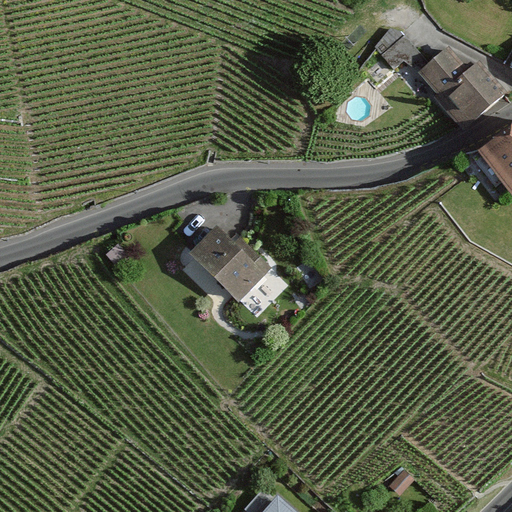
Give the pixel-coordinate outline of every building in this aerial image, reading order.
[(400,74),(421,54),(396,28),(375,48),(400,74)] [(470,74),(450,52),(425,74),(444,95),(439,99),(465,129),(505,94),(480,65),(470,74)] [(511,130),(483,152),(511,186),(511,130)] [(238,247),(218,229),(193,255),(242,301),(272,269),(243,242),(238,247)] [(114,239),(103,255),(119,263),(128,254),(114,239)] [(416,485),(405,475),(394,488),(405,498),(416,485)] [(289,511),(278,502),(268,511),(289,511)]
